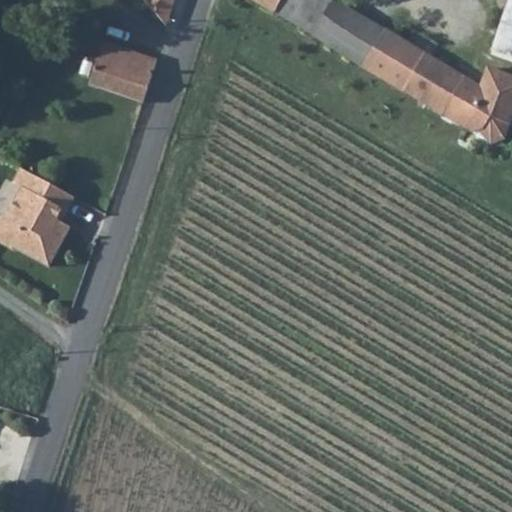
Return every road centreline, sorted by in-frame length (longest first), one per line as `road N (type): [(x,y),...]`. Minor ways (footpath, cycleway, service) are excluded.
road 1 (residential): [(28,511),(198,0)]
road 2 (track): [(74,371),(254,511)]
